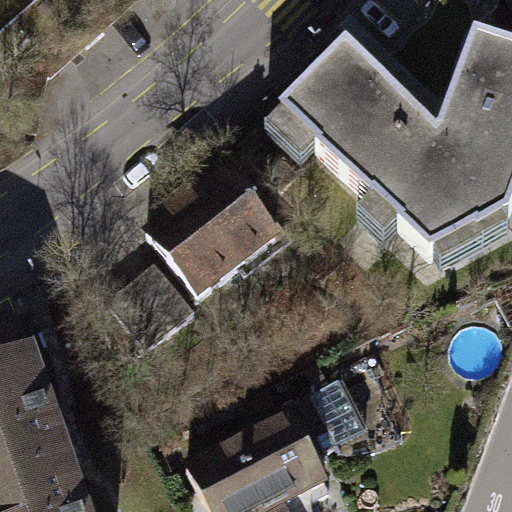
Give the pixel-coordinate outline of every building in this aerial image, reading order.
[(440,147),(347,56),(277,127),(431,277),(509,241),(511,232),(511,63),(477,50),(440,147)] [(287,257),(228,183),(144,250),(203,324),(287,257)] [(82,511),(38,374),(0,385),(0,511),(82,511)] [(323,401),(343,457),(402,437),(382,381),(323,401)] [(297,425),(186,482),(201,511),(310,511),(335,499),(297,425)]
